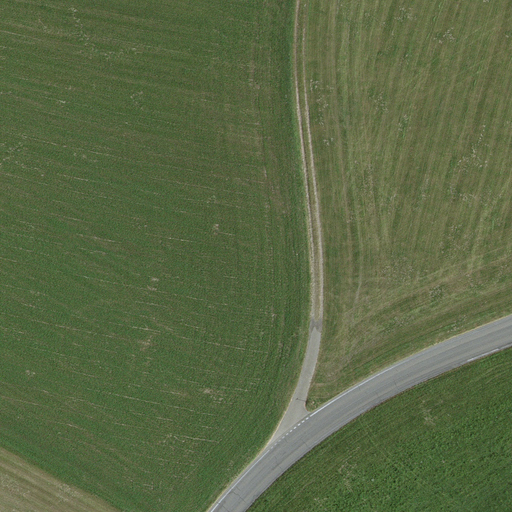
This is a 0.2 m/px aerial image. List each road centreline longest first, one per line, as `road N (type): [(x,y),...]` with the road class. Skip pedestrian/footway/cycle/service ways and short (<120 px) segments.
road 1 (track): [(305,0),(300,40),(316,295),(288,449)]
road 2 (tertiary): [(511,330),(342,410),(288,449),(228,511)]
